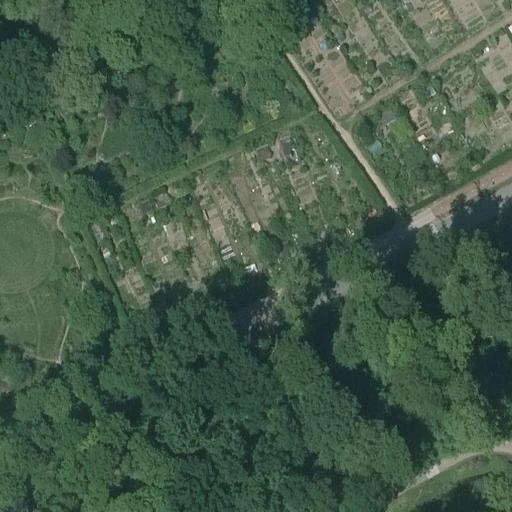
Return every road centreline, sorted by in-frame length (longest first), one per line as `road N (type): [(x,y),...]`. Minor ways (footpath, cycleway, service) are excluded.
road 1 (residential): [(0,443),(134,394),(511,195)]
road 2 (track): [(511,16),(334,130)]
road 3 (track): [(511,448),(466,452),(362,511)]
road 4 (track): [(174,511),(97,410)]
